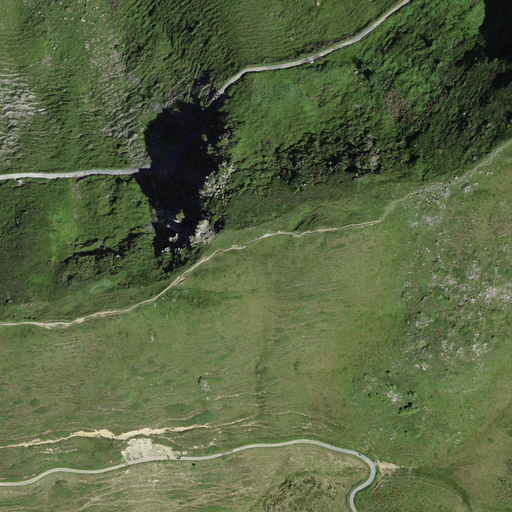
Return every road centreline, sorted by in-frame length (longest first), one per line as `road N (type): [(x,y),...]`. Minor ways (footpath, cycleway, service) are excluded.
road 1 (track): [(406,0),(353,40),(304,62),(245,71),(187,150),(142,172),(0,178)]
road 2 (track): [(358,511),(353,492),(376,468),(358,453),(307,438),(97,470),(53,468),(0,482)]
